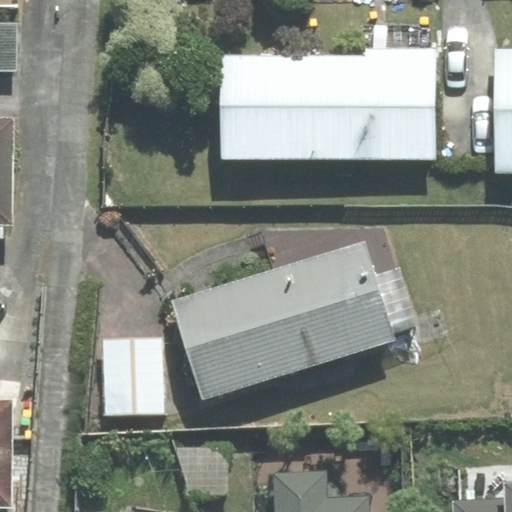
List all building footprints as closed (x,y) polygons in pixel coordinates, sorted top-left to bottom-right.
[(0,24),(0,70),(16,71),(16,25),(0,24)] [(433,160),(434,49),(366,48),(366,57),(222,56),(222,159),(433,160)] [(511,49),(497,50),(497,172),(511,171),(511,49)] [(14,117),(0,117),(0,238),(5,239),(5,224),(14,224),(14,117)] [(374,275),(364,242),(173,301),(203,399),(393,340),(391,334),(418,325),(400,267),(374,275)] [(162,337),(103,339),(105,415),(164,414),(162,337)] [(9,400),(0,400),(0,506),(8,507),(9,400)] [(368,511),(368,498),(327,499),(327,471),(271,472),(272,511),(368,511)] [(511,511),(511,483),(506,484),(507,502),(453,504),(453,511),(511,511)]
